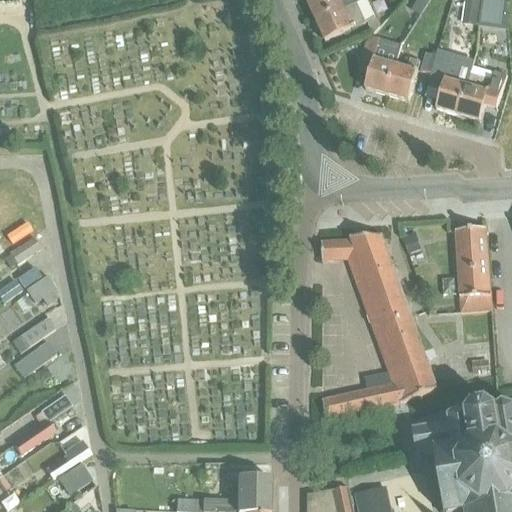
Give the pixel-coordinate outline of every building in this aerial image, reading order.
[(313,0),(306,3),(316,24),(325,44),(350,33),(366,25),(356,5),(366,1),(365,0),(313,0)] [(466,0),(466,9),(480,11),(480,0),(466,0)] [(375,21),(367,25),(373,37),(379,29),(375,21)] [(370,38),(363,62),(373,65),(365,92),(387,98),(395,69),(400,55),(378,48),(380,41),(370,38)] [(436,60),(430,77),(440,80),(441,80),(447,62),(448,57),(437,54),(436,60)] [(430,77),(435,60),(426,57),(420,74),(430,77)] [(404,71),(395,69),(387,98),(408,104),(420,64),(406,60),(404,67),(404,71)] [(439,102),(436,112),(458,118),(470,76),(472,69),(447,62),(441,80),(440,80),(437,91),(442,93),(439,102)] [(470,76),(458,118),(480,125),(484,109),(497,113),(507,78),(494,74),(494,75),(472,69),(470,76)] [(493,313),(487,231),(456,234),(462,316),(493,313)] [(416,236),(403,240),(409,257),(422,253),(416,236)] [(349,262),(394,387),(401,405),(402,407),(439,393),(425,356),(382,239),(350,240),(351,244),(321,245),(322,264),(349,262)] [(33,240),(10,255),(17,266),(40,251),(33,240)] [(34,271),(17,283),(24,292),(41,281),(34,271)] [(55,291),(46,278),(25,293),(34,305),(41,301),(46,308),(58,299),(55,291)] [(13,282),(0,291),(0,297),(5,305),(21,293),(13,282)] [(54,333),(47,321),(20,339),(28,351),(54,333)] [(55,358),(46,344),(13,368),(22,381),(55,358)] [(488,362),(472,364),(473,377),(489,376),(488,362)] [(44,369),(37,374),(43,383),(51,378),(44,369)] [(394,387),(363,394),(367,412),(401,405),(394,387)] [(363,394),(322,402),(326,421),(367,412),(363,394)] [(46,426),(47,425),(70,409),(63,399),(39,415),(40,416),(46,426)] [(511,511),(511,411),(505,408),(505,405),(502,405),(502,409),(497,414),(489,409),(490,406),(487,406),(486,408),(476,410),(474,407),(471,409),(473,412),(467,418),(459,416),(459,413),(456,413),(456,417),(451,422),(449,420),(448,423),(450,424),(451,428),(417,434),(416,433),(414,433),(418,457),(436,455),(439,469),(438,469),(439,474),(440,475),(444,500),(440,500),(442,511),(511,511)] [(40,416),(34,420),(41,429),(46,426),(40,416)] [(54,435),(47,425),(46,426),(41,429),(13,449),(19,459),(54,435)] [(45,472),(52,483),(72,469),(65,459),(45,472)] [(176,502),(175,511),(268,511),(269,494),(269,480),(237,479),(237,503),(202,503),(176,502)] [(353,511),(349,488),(333,492),(336,511),(353,511)] [(389,511),(385,490),(354,497),(356,511),(389,511)] [(336,511),(333,492),(308,497),(307,511),(336,511)]
